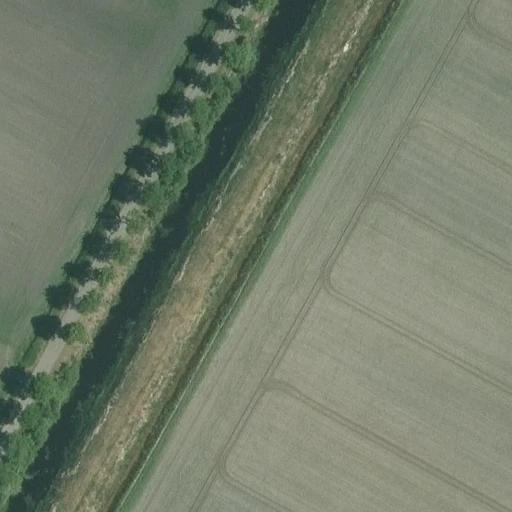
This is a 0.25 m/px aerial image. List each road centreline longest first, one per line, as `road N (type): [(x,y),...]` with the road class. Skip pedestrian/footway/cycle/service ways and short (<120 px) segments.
road 1 (track): [(60,511),(343,0)]
road 2 (unclassified): [(0,448),(248,0)]
